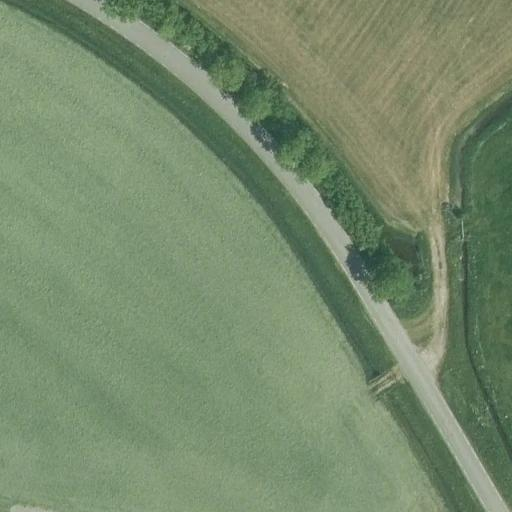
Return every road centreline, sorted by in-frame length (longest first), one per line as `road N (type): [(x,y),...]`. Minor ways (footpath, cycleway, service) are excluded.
road 1 (unclassified): [(497,511),(379,305),(291,172),(186,68),(86,0)]
road 2 (track): [(413,366),(428,355),(436,328),(437,228)]
